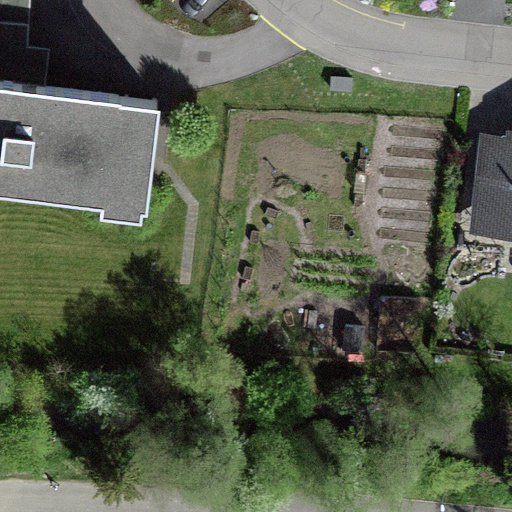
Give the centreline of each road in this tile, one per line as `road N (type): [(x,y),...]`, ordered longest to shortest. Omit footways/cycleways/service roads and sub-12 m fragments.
road 1 (track): [(511,413),(0,365)]
road 2 (residential): [(282,0),(298,14),(414,55),(511,64)]
